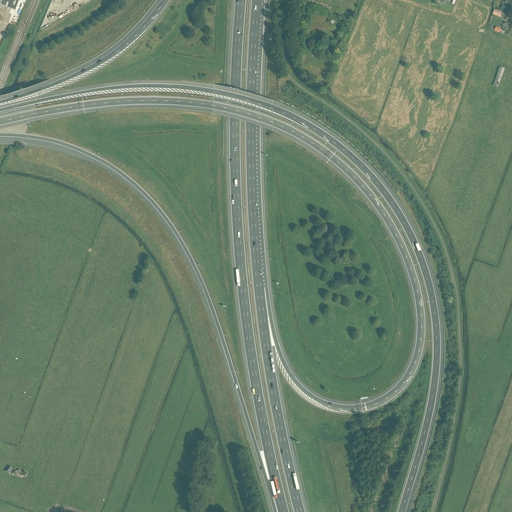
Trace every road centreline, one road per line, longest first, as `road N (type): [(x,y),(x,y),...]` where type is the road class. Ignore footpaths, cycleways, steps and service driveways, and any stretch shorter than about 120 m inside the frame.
road 1 (motorway): [(0,122),(106,102),(190,102),(242,112),(313,143),(369,194),(396,236),(419,299),(415,362),(402,384),(373,405),(320,402),(286,369),(258,288)]
road 2 (motorway): [(401,511),(433,395),(433,302),(407,226),(362,166),(296,119),(213,91),(102,88),(0,110)]
road 3 (motorway): [(240,0),(239,256),(278,495)]
road 4 (motorway): [(0,134),(89,154),(136,185),(165,217),(197,273),(278,495)]
road 5 (motorway): [(258,288),(250,155),(256,0)]
road 6 (motorway): [(299,511),(258,288)]
road 7 (motorway): [(161,0),(94,64),(0,102)]
